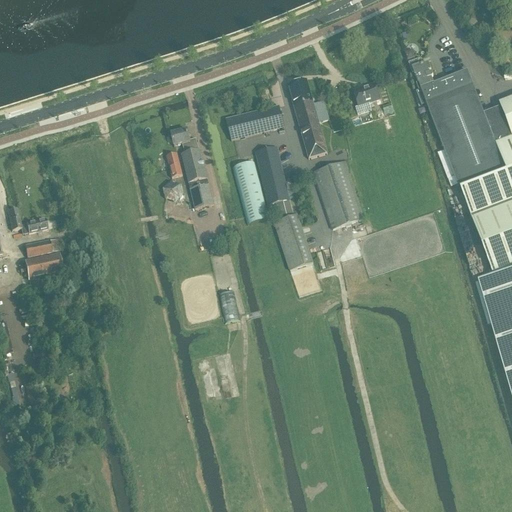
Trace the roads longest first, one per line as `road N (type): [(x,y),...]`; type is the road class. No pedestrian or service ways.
road 1 (secondary): [(0,128),(269,39),(360,0)]
road 2 (track): [(404,511),(382,475),(338,267)]
